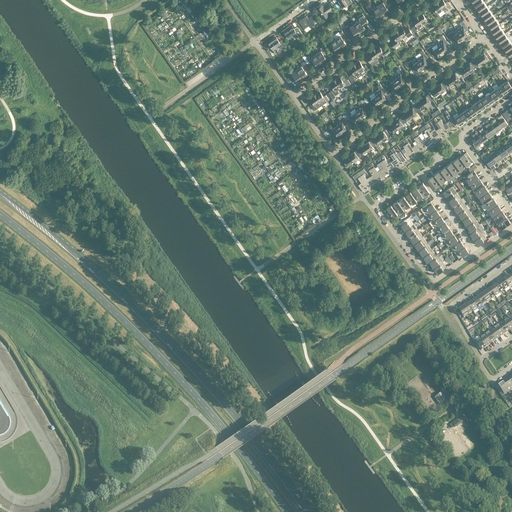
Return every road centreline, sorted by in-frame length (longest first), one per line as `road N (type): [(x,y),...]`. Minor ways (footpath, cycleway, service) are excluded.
road 1 (trunk): [(307,511),(170,342),(0,192)]
road 2 (trunk): [(0,214),(129,327),(219,423),(286,511)]
road 3 (unclassified): [(258,511),(240,466),(206,421),(0,247)]
road 4 (residential): [(290,93),(332,151),(482,33)]
road 5 (residential): [(475,252),(430,278),(391,226),(377,206),(420,175)]
road 6 (residential): [(290,93),(425,0)]
road 7 (residential): [(482,358),(447,306),(511,261)]
road 8 (residential): [(290,93),(253,41),(314,0)]
